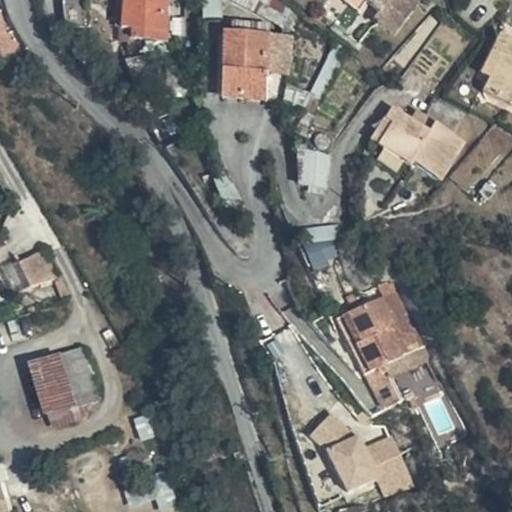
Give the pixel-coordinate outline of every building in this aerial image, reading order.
[(53,0),(54,18),(80,19),(79,0),(53,0)] [(158,0),(114,0),(115,36),(153,36),(158,37),(158,0)] [(287,27),(291,12),(284,7),(274,0),(228,0),(228,2),(287,27)] [(357,0),(337,0),(351,12),(359,2),(357,0)] [(369,10),(379,0),(357,0),(359,2),(369,10)] [(409,3),(405,0),(379,0),(369,10),(367,16),(384,32),(409,3)] [(80,19),(54,18),(55,38),(82,40),(82,19),(80,19)] [(271,104),(272,43),(273,29),(232,27),(231,40),(218,40),(219,116),(249,118),(249,102),(271,104)] [(500,41),(511,44),(511,38),(496,31),(475,77),(482,79),(500,41)] [(116,52),(120,63),(133,62),(134,47),(152,48),(153,36),(115,36),(116,52)] [(511,44),(500,41),(482,79),(476,92),(511,107),(511,44)] [(271,120),(287,121),(287,44),(272,43),(271,104),(271,120)] [(249,118),(271,120),(271,104),(249,102),(249,118)] [(423,102),(415,124),(412,132),(397,125),(381,117),(375,129),(384,133),(373,159),(406,174),(409,169),(442,183),(459,142),(443,135),(452,115),(423,102)] [(170,121),(189,141),(193,136),(204,121),(183,103),(172,118),(170,121)] [(412,132),(415,124),(402,117),(397,125),(412,132)] [(360,154),(373,159),(384,133),(375,129),(372,127),(360,154)] [(326,190),(332,156),(304,151),(299,186),(326,190)] [(336,224),(302,231),(309,266),(343,260),(336,224)] [(32,246),(3,259),(13,284),(44,273),(32,246)] [(13,284),(3,259),(0,260),(0,286),(1,288),(13,284)] [(364,366),(386,354),(400,347),(387,322),(393,318),(375,288),(326,314),(357,369),(364,366)] [(102,393),(82,341),(56,352),(80,403),(102,393)] [(80,403),(56,352),(5,374),(28,426),(80,403)] [(373,385),(394,370),(386,354),(364,366),(373,385)] [(396,376),(394,370),(373,385),(396,376)] [(289,434),(297,456),(310,443),(321,431),(310,419),(289,434)] [(323,430),(334,447),(346,438),(333,420),(323,430)] [(310,443),(338,482),(354,473),(334,447),(323,430),(321,431),(310,443)] [(297,456),(322,493),(338,482),(310,443),(297,456)] [(128,483),(130,504),(161,500),(162,508),(178,506),(174,478),(128,483)]
